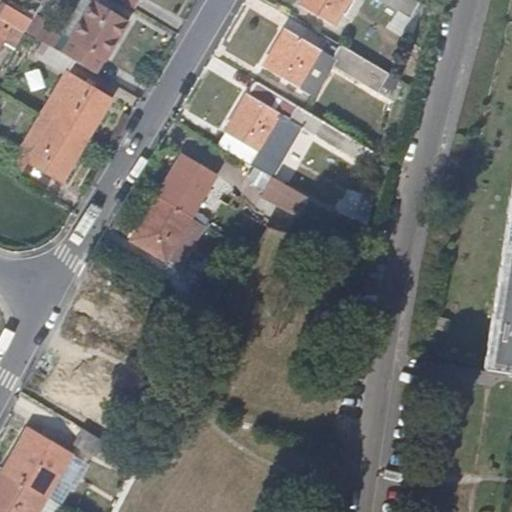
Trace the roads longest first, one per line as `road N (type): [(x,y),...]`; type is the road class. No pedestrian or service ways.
road 1 (residential): [(471,0),(414,221),(359,511)]
road 2 (residential): [(44,298),(222,0)]
